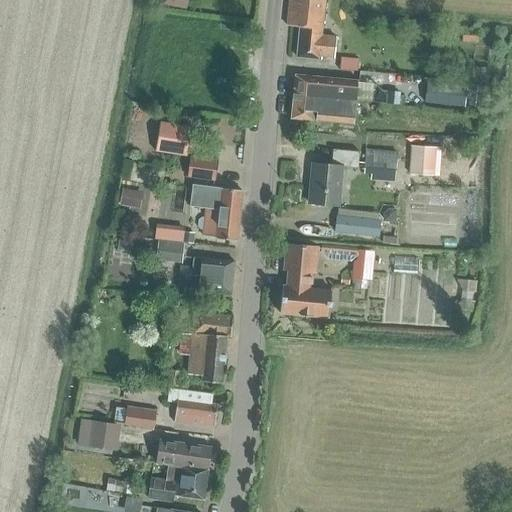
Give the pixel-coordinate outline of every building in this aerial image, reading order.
[(162,0),(161,5),(185,9),(186,0),(162,0)] [(288,0),(286,26),(298,27),(296,57),(320,60),(320,57),(333,58),(336,38),(320,36),(324,0),(288,0)] [(199,15),(197,29),(207,31),(209,17),(199,15)] [(206,40),(202,64),(237,69),(241,45),(206,40)] [(339,70),(358,72),(358,59),(340,58),(339,70)] [(202,64),(199,89),(234,94),(237,69),(202,64)] [(488,67),(471,66),(469,83),(487,84),(488,67)] [(292,95),(349,100),(349,99),(351,99),(351,100),(356,101),(357,82),(317,78),(317,77),(294,75),(292,95)] [(467,86),(426,81),(424,103),(464,108),(467,86)] [(387,91),(386,104),(398,105),(399,96),(399,92),(387,91)] [(351,99),(349,99),(349,100),(292,95),(290,119),(313,121),(353,125),(356,101),(351,100),(351,99)] [(188,97),(186,111),(196,113),(197,99),(188,97)] [(155,150),(186,155),(191,127),(160,122),(155,150)] [(409,174),(434,175),(435,147),(411,146),(409,174)] [(397,152),(365,149),(363,173),(395,175),(397,152)] [(357,168),(358,152),(333,150),(331,165),(312,163),(309,203),(337,206),(340,166),(357,168)] [(218,160),(190,157),(187,178),(191,179),(189,190),(201,192),(202,180),(215,182),(218,160)] [(236,241),(241,191),(208,187),(202,236),(215,238),(215,239),(236,241)] [(143,193),(122,189),(119,205),(140,209),(143,193)] [(396,209),(388,209),(382,214),(382,222),(395,223),(396,209)] [(335,217),(334,232),(378,238),(380,223),(378,222),(378,215),(337,210),(336,217),(335,217)] [(194,233),(183,232),(182,243),(193,244),(194,233)] [(158,242),(156,257),(179,260),(181,244),(158,242)] [(331,291),(309,289),(311,273),(315,274),(317,247),(316,247),(316,250),(287,247),(287,244),(286,244),(283,271),(287,271),(286,286),(282,286),(279,313),(328,318),(331,291)] [(321,246),(320,253),(326,259),(350,261),(357,256),(357,250),(321,246)] [(370,252),(357,250),(357,256),(356,267),(352,267),(351,279),(368,280),(370,252)] [(230,293),(234,262),(201,258),(201,259),(183,257),(181,281),(198,283),(197,290),(230,293)] [(462,290),(474,292),(475,282),(457,280),(456,282),(462,290)] [(453,308),(453,310),(471,312),(473,302),(461,301),(453,308)] [(230,337),(231,316),(194,313),(192,334),(191,333),(191,335),(180,334),(178,355),(189,356),(187,375),(201,376),(201,382),(222,384),(226,337),(230,337)] [(176,387),(179,372),(168,371),(166,385),(176,387)] [(213,428),(217,405),(210,404),(211,395),(168,389),(167,402),(176,403),(173,422),(213,428)] [(161,413),(126,409),(124,424),(159,429),(161,413)] [(120,425),(91,421),(88,447),(117,451),(120,425)] [(168,465),(179,467),(179,466),(207,470),(210,448),(182,444),(182,445),(159,441),(156,464),(168,465)] [(168,465),(165,481),(150,479),(147,498),(172,502),(173,496),(203,500),(208,470),(207,470),(179,466),(179,467),(168,465)] [(115,482),(107,481),(105,491),(113,493),(115,482)] [(121,494),(123,483),(115,482),(113,493),(121,494)] [(122,511),(139,511),(142,499),(125,496),(122,511)]
